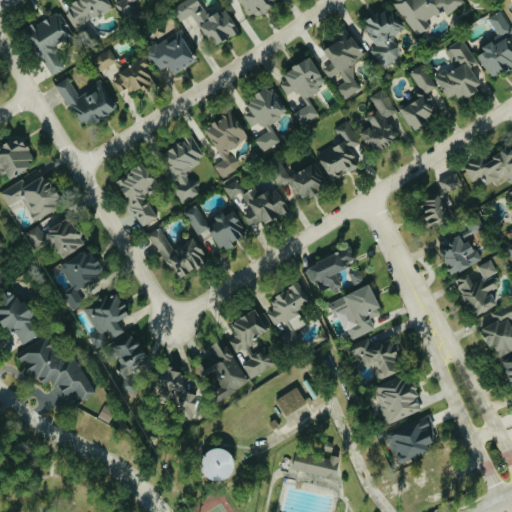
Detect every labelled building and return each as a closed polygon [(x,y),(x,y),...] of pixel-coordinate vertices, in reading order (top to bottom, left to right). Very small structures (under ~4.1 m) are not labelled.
[(111,6),(107,0),(78,0),(64,10),(76,29),(111,6)] [(121,0),(118,2),(129,23),(142,17),(134,0),(121,0)] [(238,31),(225,7),(208,16),(198,0),(186,0),(172,8),(180,21),(193,14),(211,47),(238,31)] [(276,1),(275,0),(238,0),(250,18),(276,1)] [(397,0),(394,3),(418,35),(431,24),(428,21),(443,9),(448,15),(465,2),(463,0),(397,0)] [(383,68),(402,53),(390,37),(404,27),(387,5),(362,24),(377,44),(370,50),(383,68)] [(51,75),(67,67),(55,44),(73,35),(60,10),(27,27),(51,75)] [(491,78),(511,65),(511,29),(501,10),(485,20),(497,39),(476,52),(491,78)] [(344,99),(363,87),(348,65),(364,55),(345,27),(330,37),(333,41),(322,49),(331,63),(322,68),(330,79),(339,73),(344,82),(337,87),(344,99)] [(167,66),(172,74),(196,60),(178,31),(146,50),(159,71),(167,66)] [(454,65),(435,75),(447,98),(455,94),(457,99),(481,86),(474,72),(480,69),(464,39),(445,49),(454,65)] [(117,60),(110,49),(96,58),(103,69),(117,60)] [(302,126),(319,117),(308,97),(320,90),(318,86),(324,83),(310,56),(281,72),(286,80),(280,83),(287,95),(297,89),(306,106),(294,112),(302,126)] [(119,92),(127,87),(131,93),(152,81),(144,67),(146,66),(142,59),(110,77),(119,92)] [(410,71),(420,89),(406,97),(409,103),(400,108),(411,128),(440,112),(428,91),(436,87),(423,64),(410,71)] [(56,83),(81,127),(117,107),(103,82),(78,96),(68,77),(56,83)] [(255,138),(263,152),(281,142),(270,122),(287,113),(273,85),(244,100),(250,111),(244,114),(251,126),(261,121),(267,132),(255,138)] [(396,111),(383,88),(369,96),(377,109),(366,115),(371,125),(359,132),(371,153),(397,137),(385,117),(396,111)] [(248,138),(232,111),(203,127),(222,160),(214,164),(222,178),(240,167),(230,148),(248,138)] [(317,154),(332,181),(342,175),(341,174),(359,164),(350,149),(361,143),(348,120),(335,128),(342,140),(317,154)] [(182,203),(198,193),(194,186),(196,185),(186,169),(205,157),(191,134),(158,154),(177,186),(174,188),(182,203)] [(0,163),(6,178),(34,167),(22,137),(0,144),(0,163)] [(485,184),(505,176),(509,185),(511,183),(511,148),(511,147),(483,160),(482,157),(464,165),(471,182),(482,177),(485,184)] [(290,176),(279,159),(268,167),(281,186),(289,181),(301,200),(324,185),(310,163),(290,176)] [(158,216),(143,195),(156,185),(141,164),(114,183),(144,225),(158,216)] [(427,227),(451,218),(447,207),(452,205),(446,192),(462,186),(457,172),(438,180),(443,194),(418,203),(427,227)] [(0,190),(8,206),(22,198),(34,221),(61,208),(44,174),(25,184),(22,179),(0,190)] [(229,198),(244,191),(238,179),(224,185),(229,198)] [(250,226),(261,219),(264,224),(285,211),(281,205),(285,203),(275,187),(260,196),(254,187),(242,194),(251,209),(243,215),(250,226)] [(197,235),(208,229),(219,249),(247,235),(234,209),(224,215),(223,214),(207,222),(198,205),(185,212),(197,235)] [(84,244),(67,217),(42,232),(38,225),(26,233),(35,249),(50,240),(62,258),(84,244)] [(482,260),(476,247),(471,250),(465,236),(484,229),(480,220),(436,238),(450,273),(482,260)] [(149,233),(175,278),(207,260),(193,236),(172,248),(160,227),(149,233)] [(306,266),(320,296),(342,286),(335,270),(357,261),(350,246),(306,266)] [(76,286),(102,275),(91,249),(60,263),(72,289),(65,292),(72,308),(84,303),(76,286)] [(497,272),(490,259),(477,266),(484,279),(497,272)] [(454,279),(471,317),(496,306),(489,290),(501,284),(496,274),(473,284),(468,273),(454,279)] [(310,303),(298,282),(269,299),(274,309),(267,313),(275,326),(281,322),(286,330),(280,334),(288,346),(300,339),(296,330),(306,324),(297,310),(310,303)] [(348,340),(375,329),(370,318),(381,313),(368,285),(331,301),(348,340)] [(123,333),(117,321),(128,314),(116,291),(84,308),(97,331),(89,336),(96,348),(123,333)] [(0,320),(21,347),(42,331),(13,293),(6,298),(4,295),(0,298),(0,320)] [(511,350),(511,326),(509,321),(511,319),(511,303),(493,314),(496,320),(479,329),(489,347),(492,345),(499,357),(511,350)] [(251,378),(273,365),(262,348),(254,353),(248,344),(270,331),(256,308),(229,324),(236,336),(229,340),(237,353),(241,351),(245,359),(241,361),(251,378)] [(126,379),(149,356),(128,334),(111,350),(124,364),(118,371),(126,379)] [(96,393),(70,350),(60,356),(47,335),(17,353),(38,388),(53,379),(64,397),(76,390),(82,401),(96,393)] [(249,384),(223,337),(204,347),(210,357),(195,365),(202,378),(214,371),(222,386),(213,391),(218,401),(249,384)] [(345,348),(350,359),(358,356),(364,368),(372,364),(379,379),(398,371),(394,362),(399,360),(389,338),(372,346),(369,337),(345,348)] [(511,355),(500,362),(511,387),(511,355)] [(196,394),(184,392),(186,379),(180,378),(181,370),(156,366),(152,395),(166,398),(165,404),(179,406),(177,420),(191,422),(196,394)] [(388,424),(422,409),(406,373),(373,387),(388,424)] [(306,403),(296,386),(275,400),(286,416),(306,403)] [(428,451),(425,444),(437,439),(428,417),(385,435),(398,464),(428,451)] [(340,457),(331,455),(329,460),(295,452),(291,469),(335,479),(340,457)]
